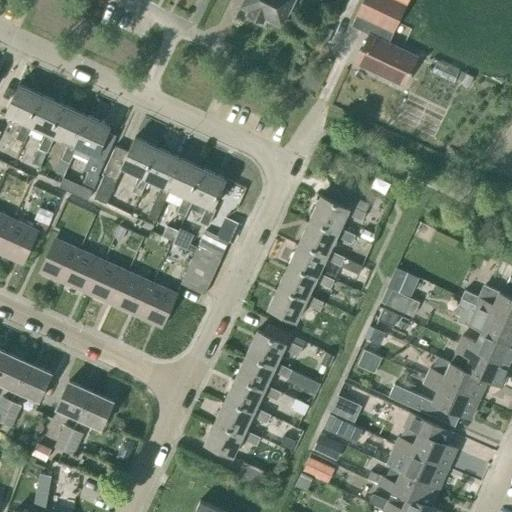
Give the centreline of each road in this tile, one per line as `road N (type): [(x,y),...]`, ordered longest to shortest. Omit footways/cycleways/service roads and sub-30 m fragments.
road 1 (residential): [(181,385),(289,165),(144,96)]
road 2 (residential): [(181,385),(0,301)]
road 3 (residential): [(144,96),(0,30)]
road 4 (residential): [(124,511),(181,385)]
road 5 (residential): [(126,0),(177,24),(144,96)]
